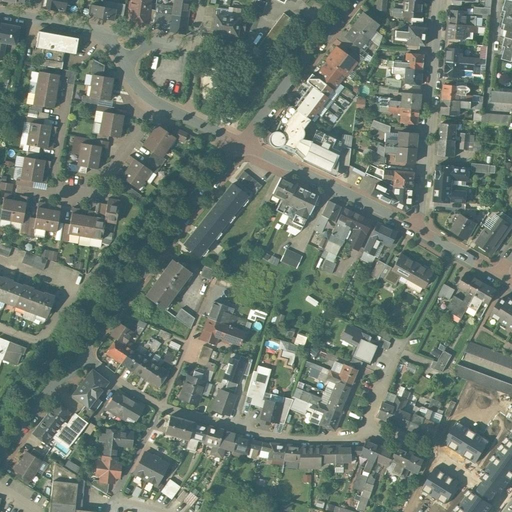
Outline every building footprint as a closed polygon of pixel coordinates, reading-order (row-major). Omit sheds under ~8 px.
[(43,0),(42,8),(64,12),(66,0),(43,0)] [(138,0),(137,4),(131,4),(129,21),(137,22),(138,19),(144,20),(148,20),(149,10),(150,0),(138,0)] [(189,0),(174,0),(173,7),(172,15),(188,17),(189,0)] [(267,3),(257,0),(255,0),(252,11),(263,14),(267,3)] [(376,0),(376,11),(384,12),(384,0),(376,0)] [(421,0),(403,0),(403,10),(403,17),(411,18),(420,18),(421,0)] [(511,0),(506,0),(504,10),(507,11),(503,24),(506,24),(504,30),(508,31),(503,46),(506,47),(502,59),(511,61),(511,0)] [(173,7),(158,6),(158,5),(157,4),(156,13),(161,13),(172,15),(173,7)] [(116,9),(92,5),(90,16),(114,21),(116,9)] [(155,11),(149,10),(148,20),(144,20),(150,23),(154,24),(155,12),(155,11)] [(467,12),(451,10),(450,24),(466,25),(466,19),(467,12)] [(172,15),(161,13),(160,23),(171,24),(172,15)] [(283,13),(257,48),(266,56),(293,21),(283,13)] [(377,25),(363,14),(353,27),(368,38),(377,25)] [(188,17),(172,15),(171,24),(170,32),(185,35),(188,17)] [(228,17),(216,16),(214,33),(225,35),(228,17)] [(239,19),(228,17),(225,35),(237,36),(237,33),(239,20),(239,19)] [(490,18),(474,17),(474,19),(466,19),(466,25),(478,26),(490,27),(490,18)] [(246,20),(239,20),(237,33),(244,34),(246,20)] [(19,28),(0,24),(0,42),(6,43),(16,45),(19,28)] [(466,25),(450,24),(449,38),(465,39),(465,32),(466,25)] [(368,38),(353,27),(345,38),(353,44),(359,49),(360,48),(368,38)] [(425,29),(408,27),(408,32),(407,40),(407,44),(424,46),(425,29)] [(408,32),(395,31),(394,39),(398,39),(407,40),(408,32)] [(78,39),(39,32),(36,47),(75,54),(78,39)] [(368,54),(360,48),(359,49),(353,44),(349,49),(351,50),(363,59),(368,54)] [(347,56),(337,48),(334,52),(334,57),(332,57),(328,62),(327,61),(326,62),(345,76),(355,63),(355,62),(347,56)] [(463,49),(448,48),(447,62),(462,63),(463,58),(463,49)] [(266,56),(258,50),(250,60),(258,66),(266,56)] [(363,59),(351,50),(347,56),(355,62),(355,63),(359,66),(363,59)] [(423,56),(406,54),(405,64),(405,69),(422,70),(423,56)] [(250,60),(241,58),(239,69),(248,71),(250,60)] [(105,66),(94,60),(93,60),(90,75),(93,75),(103,77),(105,66)] [(345,76),(326,62),(320,69),(339,84),(345,76)] [(462,63),(447,62),(445,76),(461,77),(462,68),(462,63)] [(339,84),(320,69),(315,77),(332,90),(333,91),(339,84)] [(422,70),(405,69),(404,75),(403,83),(421,85),(422,70)] [(76,72),(63,70),(62,76),(68,77),(67,84),(74,85),(76,72)] [(59,75),(39,72),(37,83),(58,87),(59,75)] [(332,90),(315,77),(312,74),(307,80),(307,81),(307,82),(307,83),(310,86),(310,85),(326,97),(332,90)] [(103,77),(93,75),(91,86),(111,90),(113,79),(103,77)] [(401,80),(386,78),(385,86),(394,88),(400,89),(401,80)] [(58,87),(37,83),(35,94),(56,98),(58,87)] [(326,97),(310,85),(310,86),(307,83),(306,85),(309,88),(305,93),(322,106),(328,98),(326,97)] [(460,86),(458,86),(457,87),(444,86),(443,100),(472,102),(473,95),(467,95),(467,93),(470,91),(471,90),(471,88),(468,86),(463,85),(460,86)] [(111,90),(91,86),(89,97),(89,98),(99,99),(109,101),(111,90)] [(322,106),(305,93),(302,90),(300,93),(303,95),(299,100),(316,113),(322,106)] [(511,102),(511,91),(491,91),(491,103),(511,102)] [(56,98),(35,94),(33,105),(42,107),(54,109),(56,98)] [(420,95),(402,94),(402,103),(401,109),(418,110),(420,95)] [(473,95),(473,109),(483,109),(483,95),(473,95)] [(99,99),(89,98),(89,97),(83,96),(81,102),(97,105),(98,105),(99,99)] [(316,113),(299,100),(296,98),(294,100),(297,102),(293,107),(293,108),(309,121),(310,121),(316,113)] [(389,100),(379,99),(379,107),(388,107),(388,102),(389,102),(389,100)] [(460,101),(443,100),(442,114),(459,115),(460,108),(460,101)] [(98,105),(97,105),(96,111),(103,112),(112,114),(113,108),(98,105)] [(292,106),(280,122),(275,132),(273,132),(272,133),(270,134),(269,135),(269,136),(268,137),(268,139),(268,140),(268,141),(268,143),(269,144),(270,145),(270,146),(272,147),(273,147),(275,148),(277,148),(277,147),(276,147),(277,146),(293,154),(294,153),(302,161),(302,162),(336,178),(341,142),(316,130),(311,141),(302,139),(303,138),(303,136),(304,135),(304,133),(304,132),(303,131),(302,129),(309,121),(293,108),(293,107),(292,106)] [(418,110),(401,109),(401,114),(400,123),(417,124),(418,110)] [(112,114),(103,112),(101,123),(122,127),(123,116),(112,114)] [(506,125),(507,114),(483,112),(482,123),(506,125)] [(36,118),(27,116),(26,123),(30,123),(44,125),(45,119),(36,118)] [(371,126),(387,132),(389,126),(373,119),(371,126)] [(44,125),(30,123),(28,134),(49,138),(49,133),(55,134),(56,127),(44,125)] [(122,127),(101,123),(99,135),(109,136),(120,138),(122,127)] [(457,125),(441,124),(440,139),(456,141),(457,125)] [(187,134),(171,126),(168,132),(179,137),(178,140),(183,142),(187,134)] [(174,139),(157,127),(150,136),(168,148),(174,139)] [(416,134),(399,133),(398,142),(398,147),(415,149),(416,134)] [(469,134),(461,133),(461,141),(469,142),(469,134)] [(49,138),(28,134),(26,145),(28,146),(40,148),(53,150),(54,143),(48,142),(49,138)] [(168,148),(150,136),(144,145),(153,152),(161,157),(168,148)] [(456,141),(440,139),(438,156),(455,157),(456,141)] [(469,142),(461,141),(460,149),(468,150),(469,142)] [(101,147),(81,144),(79,155),(99,158),(101,147)] [(351,149),(341,147),(338,165),(348,166),(349,165),(351,149)] [(415,149),(398,147),(397,153),(397,162),(414,164),(415,149)] [(161,157),(153,152),(148,158),(161,167),(166,160),(161,157)] [(99,158),(79,155),(77,166),(97,170),(99,158)] [(143,166),(129,156),(125,161),(130,165),(128,168),(145,180),(151,171),(143,166)] [(26,158),(24,157),(22,168),(43,172),(44,167),(49,168),(51,162),(38,160),(26,158)] [(161,167),(148,158),(143,166),(151,171),(155,175),(161,167)] [(490,165),(472,164),(472,170),(473,172),(489,173),(490,165)] [(349,165),(348,166),(346,183),(359,189),(365,174),(349,165)] [(454,167),(437,165),(437,171),(436,179),(436,184),(452,185),(453,179),(468,180),(469,169),(454,168),(454,167)] [(43,172),(22,168),(20,180),(47,184),(48,177),(42,176),(43,172)] [(145,180),(128,168),(125,172),(120,169),(116,174),(138,190),(145,180)] [(262,186),(243,171),(236,180),(255,195),(262,186)] [(394,173),(383,172),(383,180),(386,180),(394,180),(394,173)] [(413,174),(394,172),(394,173),(394,180),(386,180),(386,184),(393,187),(412,188),(413,174)] [(296,186),(280,178),(272,194),(282,198),(276,211),(282,214),(296,186)] [(410,208),(393,193),(375,184),(371,194),(405,211),(410,208)] [(452,185),(436,184),(436,189),(435,189),(434,196),(435,197),(434,202),(450,203),(451,192),(452,185)] [(196,230),(184,245),(199,257),(247,196),(232,185),(220,200),(196,230)] [(296,186),(282,214),(288,217),(284,224),(301,231),(308,215),(309,215),(318,196),(296,186)] [(393,193),(410,208),(412,188),(393,187),(393,193)] [(141,196),(130,188),(126,193),(138,201),(141,196)] [(462,193),(451,192),(451,201),(461,202),(462,193)] [(11,194),(5,193),(0,220),(11,221),(15,201),(10,200),(11,194)] [(20,196),(19,202),(15,201),(11,221),(22,223),(23,223),(25,212),(27,197),(20,196)] [(341,207),(328,201),(322,215),(322,216),(328,219),(335,222),(341,207)] [(45,203),(38,202),(36,219),(34,228),(35,229),(45,230),(49,210),(44,209),(45,203)] [(53,211),(49,210),(45,230),(56,232),(61,206),(54,205),(53,211)] [(119,207),(107,205),(105,214),(104,221),(105,221),(116,223),(119,207)] [(79,209),(73,208),(70,225),(68,234),(69,234),(79,236),(83,216),(78,215),(79,209)] [(363,217),(343,208),(337,221),(349,227),(355,229),(357,230),(363,217)] [(88,211),(87,216),(83,216),(79,236),(90,238),(94,217),(95,212),(88,211)] [(25,212),(23,223),(22,223),(20,234),(27,235),(31,213),(25,212)] [(105,214),(95,212),(94,217),(90,238),(102,240),(105,221),(104,221),(105,214)] [(31,213),(27,235),(33,236),(35,229),(34,228),(36,219),(30,218),(31,213)] [(511,224),(511,218),(506,214),(502,219),(505,221),(505,220),(511,225),(511,224)] [(321,215),(314,231),(321,234),(328,219),(322,216),(322,215),(321,215)] [(476,224),(461,215),(452,231),(467,239),(476,224)] [(363,217),(357,230),(355,229),(351,238),(352,248),(357,250),(371,221),(363,217)] [(505,221),(496,233),(488,227),(477,243),(490,252),(497,242),(500,244),(511,226),(511,225),(505,220),(505,221)] [(349,227),(337,221),(328,241),(340,246),(344,239),(345,239),(347,239),(350,232),(350,231),(348,230),(349,227)] [(70,225),(64,224),(61,241),(67,242),(69,234),(68,234),(70,225)] [(396,233),(377,224),(363,252),(372,256),(373,255),(379,241),(380,241),(379,242),(380,242),(381,242),(384,244),(387,246),(388,245),(390,246),(396,233)] [(327,240),(323,238),(319,247),(323,249),(327,240)] [(340,246),(328,241),(324,250),(336,256),(340,246)] [(12,247),(1,243),(0,246),(0,248),(10,252),(12,247)] [(10,252),(0,248),(0,254),(8,258),(10,252)] [(43,248),(41,257),(53,259),(54,251),(43,248)] [(296,255),(285,251),(280,261),(291,266),(296,255)] [(37,256),(26,252),(24,258),(35,262),(37,256)] [(416,264),(400,255),(393,268),(390,267),(383,279),(393,284),(399,273),(408,278),(416,264)] [(47,260),(37,256),(35,262),(45,265),(47,260)] [(279,260),(272,257),(269,262),(276,265),(279,260)] [(35,262),(24,258),(22,263),(33,267),(35,262)] [(171,259),(145,296),(163,309),(190,273),(171,259)] [(336,264),(325,259),(320,270),(331,275),(336,264)] [(378,261),(370,276),(377,279),(385,265),(378,261)] [(45,265),(35,262),(33,267),(43,271),(45,265)] [(432,273),(416,264),(408,278),(416,283),(416,284),(423,288),(432,273)] [(215,271),(204,266),(200,276),(210,280),(211,281),(215,271)] [(483,283),(466,273),(458,287),(469,293),(464,302),(463,303),(469,306),(474,297),(482,283),(483,283)] [(2,279),(0,283),(0,298),(5,301),(12,283),(13,281),(3,277),(2,279)] [(5,301),(5,302),(15,306),(16,305),(22,287),(12,283),(5,301)] [(483,283),(482,283),(474,297),(480,300),(488,305),(496,291),(483,283)] [(33,289),(23,285),(22,287),(16,305),(26,309),(33,291),(33,289)] [(455,290),(450,287),(445,298),(450,300),(455,290)] [(26,309),(25,310),(36,314),(43,294),(33,291),(26,309)] [(54,297),(44,293),(43,295),(43,294),(36,314),(37,313),(47,317),(54,297)] [(464,302),(454,296),(447,308),(453,311),(452,314),(461,319),(468,307),(469,306),(463,303),(464,302)] [(480,300),(474,297),(469,306),(468,307),(474,310),(480,300)] [(491,315),(511,328),(511,300),(509,299),(507,302),(501,299),(491,315)] [(229,307),(214,302),(208,319),(223,324),(227,313),(229,307)] [(251,308),(248,318),(256,320),(257,316),(265,318),(267,312),(251,308)] [(194,319),(181,309),(174,318),(190,329),(194,319)] [(238,317),(227,313),(223,324),(234,328),(238,317)] [(218,337),(223,324),(208,319),(200,339),(200,340),(215,345),(218,337)] [(247,321),(239,319),(236,329),(243,331),(247,321)] [(234,328),(223,324),(218,337),(223,339),(223,341),(225,342),(227,342),(228,341),(238,344),(243,331),(236,329),(234,328)] [(132,333),(120,325),(118,325),(111,335),(116,338),(124,344),(132,333)] [(159,329),(149,325),(147,330),(156,334),(159,329)] [(370,337),(361,334),(346,327),(341,337),(357,346),(352,357),(370,364),(377,346),(379,343),(378,343),(369,339),(370,337)] [(304,345),(308,337),(298,333),(295,342),(304,345)] [(0,364),(2,360),(2,361),(4,357),(10,342),(0,338),(0,364)] [(124,344),(116,338),(106,354),(121,364),(133,345),(129,342),(127,345),(124,344)] [(151,338),(146,345),(149,347),(154,340),(151,338)] [(390,344),(380,338),(378,343),(379,343),(377,346),(387,350),(390,344)] [(160,344),(154,340),(149,347),(156,351),(160,344)] [(179,350),(181,344),(171,340),(168,346),(179,350)] [(280,340),(279,350),(281,350),(280,357),(287,358),(287,361),(294,363),(298,343),(280,340)] [(26,348),(10,342),(4,357),(10,360),(9,362),(17,365),(22,355),(23,355),(26,348)] [(511,358),(470,342),(465,352),(511,369),(511,358)] [(133,345),(121,364),(133,372),(144,356),(135,351),(137,348),(133,345)] [(203,346),(195,367),(205,370),(208,362),(212,350),(203,346)] [(434,347),(431,353),(439,357),(442,350),(434,347)] [(438,362),(433,360),(431,367),(444,372),(451,353),(442,350),(438,362)] [(152,361),(144,356),(133,372),(146,380),(158,361),(154,358),(152,361)] [(238,361),(244,363),(241,374),(247,376),(252,360),(241,356),(238,361)] [(238,361),(230,358),(223,378),(228,380),(238,383),(241,374),(244,363),(238,361)] [(158,361),(146,380),(158,388),(168,372),(159,367),(162,363),(158,361)] [(215,365),(208,362),(205,370),(207,370),(203,381),(205,382),(209,383),(215,365)] [(511,384),(457,364),(454,375),(511,396),(511,384)] [(359,371),(344,365),(339,375),(338,379),(353,385),(359,371)] [(271,369),(258,366),(256,372),(269,376),(271,369)] [(90,368),(71,394),(85,405),(88,407),(96,397),(108,382),(90,368)] [(256,372),(254,371),(246,396),(252,398),(250,404),(264,408),(265,402),(262,401),(269,376),(256,372)] [(339,375),(330,371),(328,376),(338,379),(339,375)] [(203,381),(188,375),(179,399),(197,405),(205,382),(203,381)] [(338,379),(328,376),(327,380),(336,384),(338,379)] [(353,385),(338,379),(336,384),(332,394),(347,399),(353,386),(353,385)] [(235,392),(238,383),(228,380),(225,388),(235,392)] [(235,396),(220,391),(213,410),(228,415),(235,396)] [(144,406),(122,394),(119,399),(114,395),(106,409),(118,415),(119,413),(127,417),(128,415),(136,420),(144,406)] [(320,400),(310,396),(307,403),(316,407),(318,402),(319,403),(320,400)] [(346,403),(331,396),(327,406),(325,410),(340,417),(346,403)] [(96,397),(88,407),(95,412),(102,402),(96,397)] [(307,403),(293,397),(292,400),(293,400),(290,408),(289,408),(289,409),(304,415),(306,410),(313,412),(313,411),(314,411),(316,407),(307,403)] [(292,400),(283,398),(281,404),(282,405),(289,408),(290,408),(293,400),(292,400)] [(281,404),(266,401),(265,402),(264,408),(261,419),(278,423),(282,405),(281,404)] [(51,409),(32,433),(39,438),(46,443),(56,431),(64,420),(70,412),(57,402),(51,409)] [(319,403),(318,402),(316,407),(325,410),(327,406),(319,403)] [(397,408),(383,402),(377,417),(391,423),(397,408)] [(88,407),(85,405),(79,413),(88,420),(94,412),(88,407)] [(282,405),(278,423),(283,424),(289,409),(289,408),(282,405)] [(316,407),(314,411),(313,411),(313,412),(310,419),(312,422),(319,425),(325,410),(316,407)] [(475,407),(472,417),(481,420),(484,409),(475,407)] [(411,413),(397,408),(391,423),(405,429),(411,413)] [(340,417),(325,410),(319,425),(334,431),(340,417)] [(75,413),(67,423),(64,420),(56,431),(72,444),(88,423),(87,422),(88,420),(79,413),(78,415),(75,413)] [(425,419),(411,413),(405,429),(419,434),(425,419)] [(194,423),(170,416),(165,434),(189,441),(190,439),(194,423)] [(439,425),(425,419),(419,434),(433,440),(439,425)] [(209,427),(194,423),(190,439),(194,440),(204,442),(209,427)] [(460,431),(453,427),(443,444),(475,463),(486,446),(479,442),(482,437),(463,425),(460,431)] [(223,431),(209,427),(204,442),(214,445),(219,446),(223,431)] [(119,431),(106,429),(105,443),(118,445),(119,431)] [(133,433),(119,431),(118,445),(118,446),(132,448),(133,433)] [(237,435),(223,431),(219,446),(223,448),(232,450),(237,435)] [(511,433),(508,439),(509,440),(506,444),(505,443),(505,444),(506,445),(505,446),(504,445),(503,446),(504,446),(501,451),(500,450),(495,457),(496,457),(493,462),(492,461),(485,472),(482,477),(482,476),(480,478),(484,480),(483,481),(485,482),(488,484),(496,489),(496,490),(498,491),(501,493),(511,478),(511,433)] [(252,439),(237,435),(232,450),(247,454),(249,447),(251,441),(252,439)] [(259,443),(251,441),(249,447),(258,449),(259,443)] [(380,447),(366,441),(363,448),(360,455),(369,459),(374,461),(380,447)] [(69,451),(63,443),(58,446),(64,455),(69,451)] [(118,445),(105,443),(103,456),(116,457),(118,446),(118,445)] [(285,445),(269,443),(269,445),(269,451),(268,460),(283,461),(285,445)] [(300,446),(285,445),(283,461),(299,463),(299,461),(300,448),(300,446)] [(320,448),(311,447),(311,448),(308,448),(300,448),(299,461),(299,463),(311,468),(321,467),(321,462),(320,462),(320,446),(320,448)] [(335,446),(320,446),(320,462),(321,462),(335,462),(335,446)] [(351,446),(335,446),(335,462),(351,462),(351,455),(351,448),(351,446)] [(410,452),(396,446),(394,452),(390,461),(395,464),(403,468),(410,452)] [(394,452),(380,447),(374,461),(378,463),(387,467),(390,461),(394,452)] [(45,456),(33,448),(30,453),(42,461),(45,456)] [(30,453),(27,451),(20,461),(36,471),(42,461),(30,453)] [(424,459),(410,452),(403,468),(408,470),(417,474),(424,459)] [(153,457),(145,453),(133,474),(156,486),(168,465),(159,460),(159,459),(154,456),(153,457)] [(103,456),(103,462),(98,461),(96,475),(101,475),(100,481),(108,483),(113,483),(114,477),(119,478),(120,464),(116,464),(116,457),(103,456)] [(363,471),(360,470),(355,487),(363,490),(365,484),(368,476),(368,475),(370,470),(374,461),(369,459),(363,471)] [(65,466),(76,473),(80,467),(69,460),(65,466)] [(36,471),(20,461),(14,471),(17,473),(29,481),(36,471)] [(374,461),(370,470),(368,475),(368,476),(372,478),(375,472),(374,472),(378,463),(374,461)] [(78,476),(55,462),(52,480),(77,483),(78,476)] [(403,468),(395,464),(391,473),(399,477),(403,468)] [(459,482),(435,467),(421,490),(446,504),(459,482)] [(408,470),(403,468),(399,477),(403,478),(408,470)] [(29,481),(17,473),(14,478),(26,486),(29,481)] [(161,491),(171,499),(181,486),(170,478),(161,491)] [(77,483),(52,480),(50,501),(75,504),(77,483)] [(108,483),(100,481),(93,480),(91,484),(106,494),(107,492),(108,483)] [(485,482),(483,481),(483,482),(480,486),(475,492),(477,493),(477,494),(489,502),(494,496),(498,491),(496,490),(496,489),(488,484),(485,482)] [(372,486),(365,484),(363,490),(361,496),(368,498),(372,486)] [(183,490),(176,499),(181,503),(183,501),(189,494),(183,490)] [(468,497),(467,496),(459,507),(460,508),(457,511),(456,511),(455,511),(487,511),(489,510),(493,505),(489,503),(489,502),(477,494),(477,493),(475,492),(472,490),(470,492),(471,492),(468,497)] [(197,499),(190,492),(189,494),(183,501),(191,507),(197,499)] [(368,498),(361,496),(357,510),(363,511),(368,498)] [(318,498),(315,506),(323,509),(326,501),(318,498)] [(291,511),(293,503),(283,500),(281,509),(291,511)] [(75,504),(50,501),(48,511),(73,511),(74,510),(75,504)]
